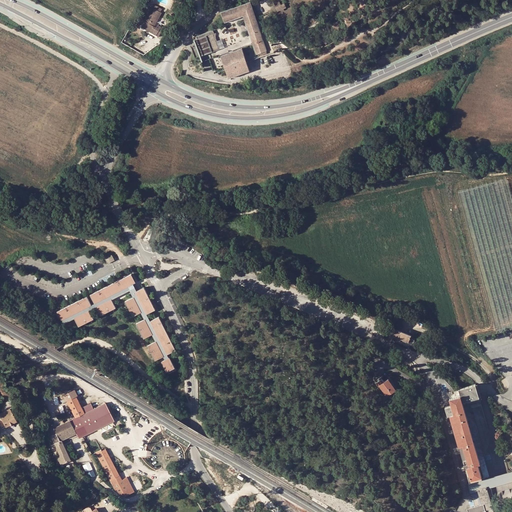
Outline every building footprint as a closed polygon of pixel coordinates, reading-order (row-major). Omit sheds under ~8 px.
[(244,13),(254,38),(262,35),(250,2),(220,13),(221,14),(223,20),(244,13)] [(159,17),(150,12),(142,26),(156,35),(160,27),(158,26),(157,28),(154,26),(159,17)] [(213,32),(197,38),(198,41),(196,42),(202,58),(221,51),(213,32)] [(264,40),(262,35),(254,38),(253,38),(255,43),(264,40)] [(264,40),(255,43),(257,53),(273,48),(269,38),(264,40)] [(221,54),(229,77),(250,70),(243,47),(221,54)] [(424,129),(437,112),(433,108),(420,126),(424,129)] [(407,134),(412,127),(400,117),(395,123),(401,127),(400,129),(407,134)] [(401,151),(407,140),(399,135),(393,146),(401,151)] [(136,283),(131,274),(90,294),(95,303),(136,283)] [(140,290),(136,292),(147,314),(156,310),(145,287),(140,290)] [(92,305),(87,296),(57,311),(62,320),(92,305)] [(142,312),(134,297),(126,301),(133,317),(142,312)] [(116,307),(112,299),(96,307),(101,315),(116,307)] [(89,310),(75,317),(80,326),(94,319),(89,310)] [(159,317),(151,321),(168,355),(177,350),(159,317)] [(145,319),(137,323),(145,339),(153,334),(145,319)] [(410,335),(396,329),(392,338),(397,340),(397,339),(398,337),(400,338),(408,341),(410,335)] [(164,356),(157,341),(148,345),(156,361),(164,356)] [(170,358),(162,362),(167,372),(175,368),(170,358)] [(21,376),(6,384),(9,389),(24,382),(21,376)] [(384,381),(382,378),(376,382),(378,385),(379,385),(387,395),(396,389),(388,378),(384,381)] [(488,476),(481,450),(477,452),(463,401),(479,397),(475,383),(459,388),(461,394),(449,398),(451,404),(445,406),(447,415),(450,414),(464,464),(466,463),(470,479),(474,478),(475,482),(486,479),(485,477),(488,476)] [(78,438),(114,421),(105,403),(84,414),(76,397),(77,396),(74,390),(63,395),(66,401),(67,401),(75,418),(54,428),(60,441),(53,444),(51,445),(57,457),(52,459),(56,466),(70,460),(61,440),(76,433),(78,438)] [(463,401),(477,452),(481,450),(468,404),(480,401),(479,397),(463,401)] [(16,421),(10,409),(0,414),(0,415),(2,419),(0,420),(0,424),(2,428),(16,421)] [(51,440),(53,444),(60,441),(54,428),(49,431),(51,436),(51,440)] [(107,472),(117,491),(125,496),(135,491),(128,478),(122,480),(105,448),(101,450),(112,470),(107,472)] [(112,470),(101,450),(101,449),(96,451),(107,472),(112,470)] [(511,481),(511,470),(486,479),(475,482),(470,483),(473,493),(479,491),(486,489),(511,481)] [(479,491),(483,503),(485,511),(492,511),(490,501),(486,489),(479,491)] [(485,511),(483,503),(471,507),(472,511),(468,511),(485,511)]
